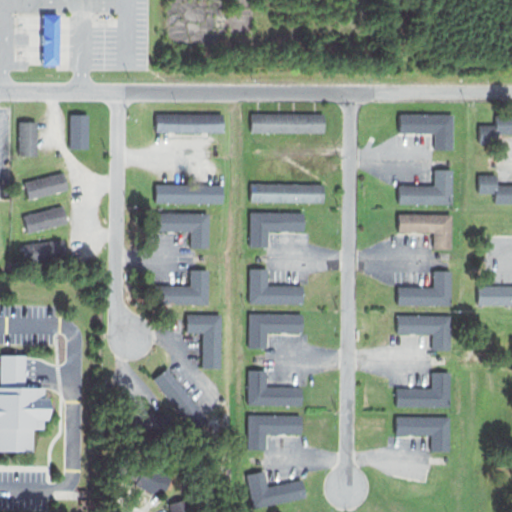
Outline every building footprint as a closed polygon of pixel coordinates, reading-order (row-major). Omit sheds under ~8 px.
[(42,14),(59,14),(58,64),(41,64),(42,14)] [(250,111),(250,131),(325,131),(325,111),(250,111)] [(155,112),(155,130),(222,131),(223,113),(155,112)] [(70,113),(88,113),(88,148),(70,148),(70,113)] [(479,124),(479,144),(498,143),(498,133),(511,132),(511,113),(494,113),(494,124),(479,124)] [(398,114),(398,132),(435,132),(434,147),(453,147),(453,115),(398,114)] [(19,119),(36,119),(35,154),(19,154),(19,119)] [(398,184),(398,203),(452,202),(452,169),(433,169),(433,183),(398,184)] [(23,181),(28,198),(65,188),(60,171),(23,181)] [(478,173),(478,192),(494,192),(494,202),(511,202),(511,184),(495,185),(495,173),(478,173)] [(249,181),(249,200),(321,201),(322,182),(249,181)] [(154,183),(153,201),(222,201),(222,183),(154,183)] [(21,214),(27,233),(66,221),(60,202),(21,214)] [(153,211),(153,230),(189,230),(190,245),(208,245),(208,211),(153,211)] [(248,211),(248,247),(267,247),(267,230),(303,230),(303,211),(248,211)] [(398,214),(398,229),(433,230),(433,247),(451,247),(451,214),(398,214)] [(21,243),(24,261),(64,254),(62,237),(21,243)] [(248,268),(247,303),(302,303),(302,285),(265,285),(266,268),(248,268)] [(188,270),(188,283),(151,284),(151,303),(207,303),(206,270),(188,270)] [(396,286),(396,304),(449,304),(448,270),(431,271),(431,285),(396,286)] [(511,285),(477,285),(477,304),(511,304),(511,285)] [(247,312),(247,346),(265,346),(265,331),(302,331),(302,313),(247,312)] [(184,313),(184,333),(202,333),(201,366),(219,366),(220,313),(184,313)] [(396,314),(397,333),(431,333),(431,349),(451,349),(451,314),(396,314)] [(0,449),(31,450),(31,426),(42,426),(42,416),(48,416),(48,396),(44,396),(44,388),(24,388),(24,354),(0,354),(0,449)] [(154,379),(167,368),(208,420),(194,430),(154,379)] [(246,370),(246,405),(301,405),(301,386),(265,386),(265,370),(246,370)] [(396,388),(396,407),(449,407),(449,371),(431,371),(431,388),(396,388)] [(246,413),(246,447),(265,447),(265,432),(298,431),(298,412),(246,413)] [(129,415),(129,433),(168,432),(167,414),(129,415)] [(394,415),(394,434),(430,434),(430,448),(449,448),(449,414),(394,415)] [(123,479),(160,497),(170,478),(133,460),(123,479)] [(244,474),(263,470),(266,485),(301,477),(305,497),(252,508),(244,474)] [(169,511),(167,502),(186,497),(189,511),(169,511)]
